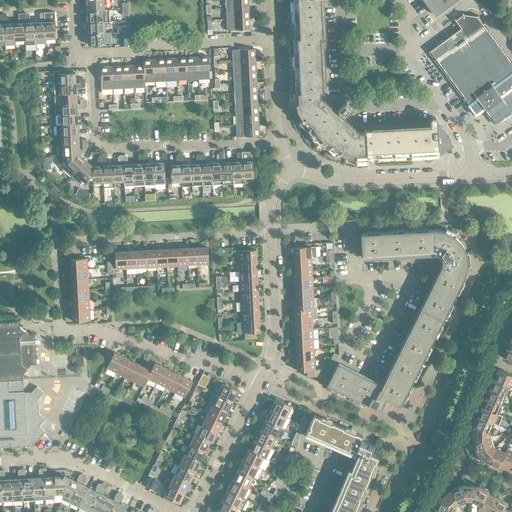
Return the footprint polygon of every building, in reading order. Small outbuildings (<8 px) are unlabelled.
[(103,0),(87,0),(88,11),(104,10),(103,0)] [(248,0),(225,0),(226,8),(249,7),(248,0)] [(290,0),(288,0),(288,12),(291,11),(291,22),(289,22),(291,22),(292,38),(287,38),(287,39),(290,39),(291,55),(288,55),(288,56),(291,55),(291,66),(289,66),(290,93),(288,93),(288,94),(290,94),(291,104),(288,104),(288,105),(296,104),(297,110),(299,115),(303,119),(298,125),(300,123),(308,130),(306,132),(308,130),(309,133),(311,135),(312,138),(314,140),(312,141),(312,142),(314,140),(316,142),(318,143),(316,145),(317,146),(318,144),(320,145),(322,146),(328,148),(326,150),(327,151),(328,149),(336,156),(334,157),(335,158),(340,153),(344,156),(350,158),(355,158),(356,165),(356,163),(366,162),(366,165),(367,165),(367,162),(378,162),(378,159),(394,159),(394,161),(394,159),(410,158),(410,160),(425,159),(428,163),(435,159),(439,159),(439,156),(453,147),(440,126),(437,126),(437,120),(436,118),(434,117),(432,117),(430,118),(430,120),(430,127),(430,129),(409,130),(409,127),(375,129),(376,132),(365,133),(365,130),(366,130),(366,129),(364,129),(364,133),(359,133),(359,132),(356,132),(355,131),(354,132),(355,133),(358,133),(358,135),(354,135),(340,122),(352,109),(345,102),(333,116),(318,103),(318,99),(321,99),(321,101),(322,103),(322,102),(321,101),(321,98),(320,98),(320,93),(317,38),(319,37),(317,0),(290,0)] [(423,0),(435,15),(455,0),(423,0)] [(249,7),(226,8),(226,19),(249,18),(249,7)] [(104,10),(88,11),(88,22),(104,21),(104,22),(109,21),(109,9),(104,10)] [(44,12),(41,12),(39,14),(40,22),(34,22),(35,44),(46,43),(45,38),(44,12)] [(53,12),(44,12),(45,38),(59,38),(59,28),(55,28),(54,13),(53,12)] [(14,23),(15,40),(25,40),(23,13),(20,13),(19,15),(19,23),(14,23)] [(27,13),(23,13),(25,40),(25,45),(35,44),(34,22),(29,22),(28,15),(27,13)] [(438,52),(433,55),(435,59),(434,60),(436,59),(464,97),(462,99),(463,99),(464,98),(470,105),(468,106),(474,114),(483,108),(489,115),(492,119),(495,123),(496,123),(503,117),(504,117),(511,112),(511,111),(511,110),(511,63),(511,62),(511,63),(483,24),(484,23),(482,24),(477,17),(479,16),(478,15),(477,16),(463,14),(462,13),(463,14),(455,20),(454,18),(454,19),(461,28),(454,33),(434,47),(438,52)] [(6,14),(3,14),(4,41),(5,46),(15,45),(15,40),(14,23),(8,24),(8,16),(6,14)] [(249,18),(226,19),(227,30),(250,29),(249,18)] [(104,21),(88,22),(89,34),(105,33),(104,22),(104,21)] [(105,33),(89,34),(89,45),(99,45),(99,48),(106,47),(106,44),(111,44),(110,32),(105,33)] [(232,61),(255,60),(255,49),(232,50),(232,61)] [(197,57),(198,79),(209,79),(208,56),(197,57)] [(175,58),(177,81),(187,80),(186,57),(175,58)] [(186,57),(187,80),(198,79),(197,57),(186,57)] [(154,59),(155,82),(166,81),(165,58),(154,59)] [(165,58),(166,81),(177,81),(175,58),(165,58)] [(144,82),(145,82),(155,82),(154,59),(143,60),(143,65),(144,82)] [(233,72),(256,71),(255,60),(232,61),(233,72)] [(122,66),(123,88),(134,88),(133,65),(122,66)] [(133,65),(134,88),(145,87),(145,82),(144,82),(143,65),(133,65)] [(112,89),(111,66),(100,67),(101,90),(112,89)] [(111,66),(112,89),(123,88),(122,66),(111,66)] [(69,73),(69,70),(53,71),(54,84),(75,83),(75,73),(69,73)] [(233,83),(256,81),(256,71),(233,72),(233,83)] [(234,93),(257,92),(256,81),(233,83),(234,93)] [(85,83),(79,83),(75,83),(54,84),(54,95),(76,93),(76,88),(83,88),(85,86),(85,83)] [(235,104),(257,103),(257,92),(234,93),(235,104)] [(54,95),(55,105),(76,104),(76,93),(54,95)] [(76,104),(55,105),(55,115),(77,114),(77,108),(80,108),(80,103),(76,104)] [(235,115),(258,114),(257,103),(235,104),(235,115)] [(78,124),(77,114),(55,115),(56,125),(78,124)] [(258,114),(235,115),(236,126),(258,124),(258,114)] [(56,135),(61,135),(78,134),(78,129),(81,128),(81,124),(78,124),(56,125),(56,135)] [(258,124),(236,126),(236,137),(259,136),(258,124)] [(61,135),(62,145),(79,144),(78,134),(61,135)] [(62,145),(62,155),(79,155),(79,144),(62,145)] [(250,151),(241,152),(243,178),(257,177),(256,169),(253,170),(252,153),(250,151)] [(231,162),(233,184),(243,183),(243,178),(241,152),(238,152),(236,154),(237,161),(231,162)] [(222,184),(221,162),(221,159),(221,153),(218,153),(216,155),(216,163),(211,163),(212,185),(222,184)] [(144,185),(154,185),(153,163),(148,163),(147,155),(146,154),(143,154),(143,160),(143,163),(144,185)] [(79,155),(62,155),(57,156),(58,165),(71,177),(86,160),(79,155)] [(124,186),(134,186),(133,164),(127,164),(127,156),(125,155),(122,155),(123,161),(123,164),(124,181),(123,181),(124,186)] [(97,158),(97,166),(92,166),(93,183),(103,182),(102,156),(99,156),(97,158)] [(105,156),(102,156),(103,182),(103,187),(114,187),(114,182),(113,182),(112,165),(107,165),(107,158),(105,156)] [(86,183),(93,183),(92,166),(86,160),(71,177),(79,184),(82,180),(86,183)] [(153,163),(154,185),(165,184),(164,162),(153,163)] [(222,184),(233,184),(231,162),(221,162),(222,184)] [(134,186),(144,185),(143,163),(133,164),(134,186)] [(201,163),(191,164),(192,186),(202,185),(201,163)] [(211,163),(201,163),(202,185),(212,185),(211,163)] [(114,182),(123,181),(124,181),(123,164),(112,165),(113,182),(114,182)] [(171,182),(181,181),(180,164),(170,165),(171,182)] [(181,186),(192,186),(191,164),(180,164),(181,181),(181,186)] [(400,406),(410,384),(414,378),(411,377),(416,368),(418,369),(424,356),(422,355),(426,346),(429,347),(435,335),(433,334),(437,325),(439,326),(446,313),(444,312),(448,303),(450,304),(464,276),(467,264),(467,259),(464,259),(464,255),(467,255),(462,244),(454,235),(452,237),(445,233),(446,231),(432,229),(401,231),(401,234),(392,234),(392,232),(377,233),(378,235),(368,236),(368,233),(360,234),(362,256),(434,252),(441,254),(444,260),(444,266),(381,393),(378,391),(381,387),(337,365),(327,385),(334,389),(335,386),(343,391),(342,393),(371,407),(371,406),(386,413),(390,406),(389,405),(391,401),(391,402),(400,406)] [(294,258),(311,257),(311,246),(293,248),(294,258)] [(197,265),(196,247),(186,248),(187,265),(197,265)] [(196,247),(197,265),(208,264),(207,247),(196,247)] [(177,266),(176,248),(166,249),(167,266),(177,266)] [(187,265),(186,248),(176,248),(177,266),(187,265)] [(157,267),(156,249),(146,250),(147,267),(157,267)] [(167,266),(166,249),(156,249),(157,267),(167,266)] [(137,268),(136,250),(125,251),(126,268),(137,268)] [(147,267),(146,250),(136,250),(137,268),(147,267)] [(238,251),(239,261),(256,260),(256,250),(238,251)] [(126,268),(125,251),(115,252),(116,269),(126,268)] [(311,257),(294,258),(294,268),(312,268),(311,257)] [(69,259),(70,270),(87,269),(87,258),(69,259)] [(257,270),(256,260),(239,261),(239,271),(257,270)] [(312,268),(294,268),(295,279),(312,278),(312,268)] [(70,270),(70,280),(88,279),(87,269),(70,270)] [(257,280),(257,270),(239,271),(240,281),(257,280)] [(312,278),(295,279),(295,289),(313,288),(312,278)] [(70,280),(71,290),(88,289),(88,279),(70,280)] [(240,281),(240,291),(258,291),(257,280),(240,281)] [(313,288),(295,289),(296,299),(313,298),(313,288)] [(71,290),(71,300),(89,299),(88,289),(71,290)] [(258,301),(258,291),(240,291),(241,302),(258,301)] [(313,298),(296,299),(296,309),(312,308),(312,309),(314,309),(313,298)] [(71,300),(72,310),(89,309),(89,299),(71,300)] [(241,302),(241,312),(259,311),(258,301),(241,302)] [(296,309),(294,309),(294,319),(313,318),(312,309),(312,308),(296,309)] [(89,309),(72,310),(72,321),(90,320),(89,309)] [(259,321),(259,311),(241,312),(242,322),(259,321)] [(313,318),(294,319),(295,329),(313,329),(313,318)] [(0,380),(22,379),(22,374),(31,364),(36,364),(34,334),(29,334),(24,330),(22,332),(19,329),(21,327),(20,326),(19,321),(0,321),(0,380)] [(260,331),(259,321),(242,322),(237,322),(237,333),(244,333),(245,339),(258,338),(258,332),(260,331)] [(313,329),(295,329),(295,340),(314,339),(313,329)] [(314,339),(295,340),(296,350),(314,349),(314,339)] [(314,349),(296,350),(296,360),(315,359),(314,349)] [(116,373),(124,357),(114,352),(106,368),(116,373)] [(124,357),(116,373),(125,377),(133,361),(124,357)] [(315,359),(296,360),(297,371),(306,370),(306,376),(308,377),(320,376),(320,369),(315,369),(315,359)] [(133,361),(125,377),(134,381),(142,366),(133,361)] [(147,379),(148,379),(156,383),(164,367),(154,362),(151,370),(147,379)] [(142,366),(134,381),(144,386),(148,379),(147,379),(151,370),(142,366)] [(164,367),(156,383),(165,388),(173,371),(164,367)] [(511,381),(511,374),(499,369),(495,379),(510,386),(511,381)] [(173,371),(165,388),(174,392),(182,376),(173,371)] [(210,377),(202,373),(197,384),(201,386),(205,388),(210,377)] [(182,376),(174,392),(184,398),(192,381),(182,376)] [(22,379),(0,380),(0,447),(32,446),(45,431),(39,426),(39,424),(44,418),(38,414),(38,398),(43,392),(37,386),(31,392),(23,392),(22,379)] [(510,386),(495,379),(491,388),(506,395),(510,386)] [(222,383),(217,394),(232,401),(237,390),(222,383)] [(506,395),(491,388),(487,398),(502,405),(506,395)] [(212,404),(227,411),(232,401),(217,394),(212,404)] [(483,407),(499,413),(502,405),(487,398),(483,407)] [(270,409),(286,417),(291,406),(276,399),(270,409)] [(212,404),(207,414),(222,422),(227,411),(212,404)] [(499,413),(483,407),(479,417),(494,423),(499,413)] [(286,417),(270,409),(265,419),(281,427),(286,417)] [(222,422),(207,414),(202,424),(217,432),(222,422)] [(353,511),(354,511),(361,498),(360,498),(364,487),(365,488),(371,474),(370,474),(372,469),(373,470),(378,456),(370,453),(374,444),(364,440),(364,441),(361,440),(362,436),(349,430),(349,431),(344,429),(345,428),(331,422),(331,423),(326,421),(327,420),(313,415),(305,433),(306,434),(306,436),(310,438),(311,436),(354,454),(355,454),(359,456),(352,473),(349,472),(332,511),(353,511)] [(475,426),(491,433),(494,423),(479,417),(475,426)] [(281,427),(265,419),(260,430),(276,437),(281,427)] [(202,424),(197,433),(197,434),(210,441),(209,442),(212,443),(217,432),(202,424)] [(300,424),(295,435),(300,436),(304,426),(300,424)] [(491,433),(475,426),(474,442),(475,443),(490,436),(491,433)] [(276,437),(260,430),(255,440),(271,448),(276,437)] [(197,434),(197,433),(195,432),(189,443),(204,451),(209,442),(210,441),(197,434)] [(478,452),(494,445),(490,436),(475,443),(478,452)] [(271,448),(255,440),(250,449),(250,450),(263,456),(262,457),(265,459),(271,448)] [(199,461),(204,451),(189,443),(184,454),(199,461)] [(494,445),(478,452),(479,452),(490,464),(497,448),(496,448),(494,445)] [(258,467),(262,457),(263,456),(250,450),(250,449),(248,448),(243,459),(258,467)] [(497,448),(490,464),(500,468),(501,466),(500,466),(506,453),(505,453),(497,448)] [(500,466),(501,466),(511,470),(511,467),(511,452),(506,450),(505,453),(506,453),(500,466)] [(184,454),(179,464),(194,471),(199,461),(184,454)] [(237,469),(253,477),(258,467),(243,459),(237,469)] [(194,471),(179,464),(174,474),(189,482),(194,471)] [(84,475),(82,474),(80,474),(79,475),(76,479),(77,480),(76,481),(64,475),(62,478),(60,478),(60,476),(46,477),(46,475),(46,470),(45,468),(44,468),(42,468),(41,468),(39,469),(38,471),(39,475),(39,477),(32,478),(33,500),(54,499),(62,499),(79,508),(89,488),(82,484),(83,482),(83,483),(86,478),(86,477),(84,475)] [(13,501),(23,501),(22,469),(20,469),(18,470),(18,472),(18,477),(19,477),(19,478),(12,479),(13,501)] [(23,469),(22,469),(23,501),(33,500),(32,478),(25,478),(25,476),(26,476),(25,471),(25,470),(23,469)] [(253,477),(237,469),(232,479),(247,487),(253,477)] [(2,502),(13,501),(12,479),(4,479),(4,477),(5,477),(5,472),(4,471),(2,470),(1,470),(2,502)] [(276,476),(280,478),(282,473),(274,470),(272,474),(276,476)] [(153,477),(149,474),(143,485),(151,489),(156,478),(153,477)] [(167,478),(164,482),(184,492),(189,482),(174,474),(171,480),(167,478)] [(247,487),(232,479),(227,490),(242,497),(247,487)] [(170,502),(172,499),(179,503),(184,492),(164,482),(162,486),(167,489),(162,498),(170,502)] [(79,508),(86,511),(87,511),(102,484),(100,483),(99,483),(97,484),(95,489),(96,489),(95,491),(89,488),(79,508)] [(87,511),(99,511),(107,497),(100,493),(101,492),(102,492),(104,488),(104,486),(103,484),(102,484),(87,511)] [(473,502),(481,486),(480,485),(463,484),(463,485),(469,501),(473,502)] [(469,501),(463,485),(453,487),(460,504),(469,501)] [(482,506),(490,490),(481,486),(473,502),(481,506),(482,506)] [(460,504),(453,487),(453,488),(441,499),(456,507),(460,504)] [(242,497),(227,490),(222,500),(237,507),(242,510),(247,499),(242,497)] [(482,506),(481,506),(481,507),(487,511),(485,511),(490,511),(498,497),(489,493),(490,491),(490,490),(482,506)] [(113,500),(107,497),(99,511),(111,511),(120,493),(119,492),(117,492),(116,493),(114,498),(113,500)] [(122,494),(120,493),(111,511),(126,511),(127,511),(124,509),(126,506),(119,503),(120,501),(121,501),(123,497),(123,496),(123,495),(122,494)] [(498,497),(490,511),(508,511),(505,510),(509,503),(498,497)] [(453,511),(456,507),(441,499),(436,508),(444,511),(453,511)] [(235,511),(237,507),(222,500),(217,510),(220,511),(235,511)]
